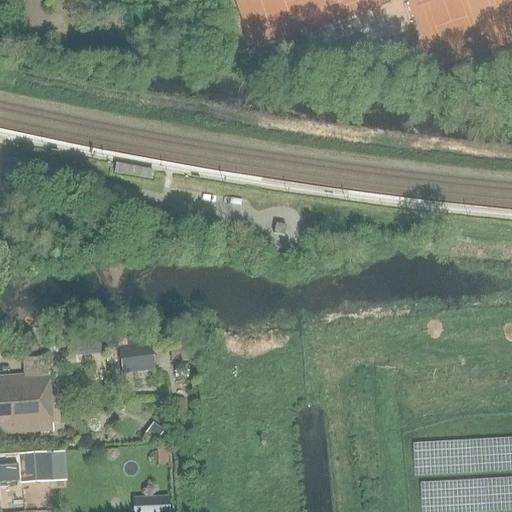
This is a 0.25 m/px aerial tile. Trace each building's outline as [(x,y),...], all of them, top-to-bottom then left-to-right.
[(273,235),(283,237),(285,227),(275,225),(273,235)] [(117,348),(121,375),(154,371),(150,344),(117,348)] [(187,361),(187,351),(170,352),(170,362),(187,361)] [(0,435),(51,433),(48,376),(0,378),(0,435)] [(152,426),(143,438),(155,446),(164,435),(152,426)] [(167,465),(167,448),(157,448),(157,466),(167,465)] [(50,454),(17,456),(19,486),(51,485),(50,454)] [(0,485),(14,485),(13,469),(0,469),(0,485)]
